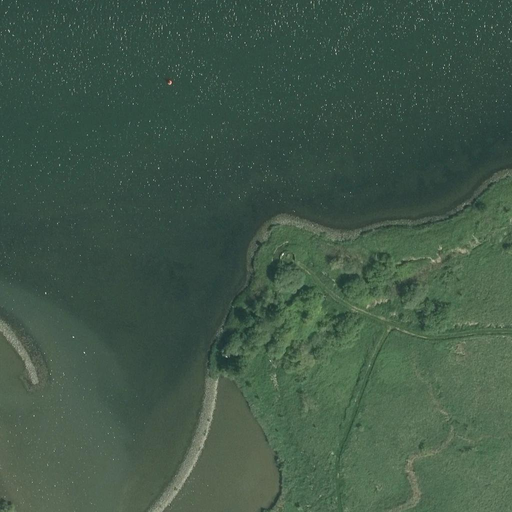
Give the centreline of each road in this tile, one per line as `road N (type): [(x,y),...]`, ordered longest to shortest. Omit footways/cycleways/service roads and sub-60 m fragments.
road 1 (track): [(387,321),(342,454),(346,511)]
road 2 (track): [(511,330),(424,333),(387,321)]
road 3 (track): [(387,321),(339,297),(288,253)]
